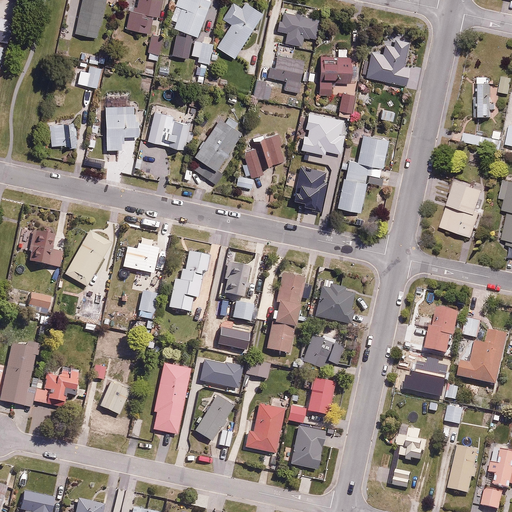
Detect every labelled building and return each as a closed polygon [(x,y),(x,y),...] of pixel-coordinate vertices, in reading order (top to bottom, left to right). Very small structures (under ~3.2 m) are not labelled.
[(105,0),(82,0),(76,31),(98,36),(105,0)] [(128,9),(124,26),(150,32),(153,14),(160,15),(163,0),(138,0),(136,10),(128,9)] [(209,0),(175,0),(174,4),(182,7),(174,27),(197,35),(209,0)] [(262,13),(244,1),(241,6),(233,0),(222,18),(230,23),(216,45),(234,57),(262,13)] [(285,30),(284,40),(302,44),(304,33),(317,36),(320,18),(281,11),(277,29),(285,30)] [(13,21),(0,18),(0,35),(9,38),(13,21)] [(163,34),(152,32),(147,56),(158,59),(163,34)] [(200,48),(198,60),(208,62),(212,41),(200,39),(198,47),(200,48)] [(319,62),(319,77),(338,76),(339,85),(354,84),(353,55),(348,55),(348,54),(346,54),(346,48),(340,48),(340,56),(337,56),(337,62),(319,62)] [(303,57),(279,55),(278,64),(270,64),(269,78),(286,79),(285,89),(299,91),(303,57)] [(72,81),(96,86),(99,74),(96,74),(98,66),(89,64),(88,70),(75,67),(72,81)] [(511,77),(502,75),(498,90),(508,93),(511,77)] [(489,76),(473,76),(473,116),(489,116),(489,76)] [(266,79),(257,77),(255,96),(270,97),(271,84),(265,83),(266,79)] [(334,80),(317,80),(318,93),(334,93),(334,80)] [(355,93),(343,91),(339,108),(351,111),(355,93)] [(122,138),(122,134),(139,133),(138,102),(105,103),(107,148),(132,147),(131,137),(122,138)] [(195,120),(152,111),(146,138),(189,147),(195,120)] [(242,133),(220,118),(194,154),(215,170),(242,133)] [(74,122),(49,123),(50,145),(75,143),(74,122)] [(499,149),(504,131),(494,129),(491,137),(463,130),(460,140),(499,149)] [(251,150),(244,152),(251,176),(263,173),(262,166),(286,160),(279,132),(248,140),(251,150)] [(344,157),(334,205),(360,211),(368,172),(381,175),(389,138),(363,133),(358,159),(344,157)] [(198,162),(193,169),(210,181),(215,174),(198,162)] [(510,178),(504,176),(499,197),(504,199),(502,208),(509,210),(502,238),(506,239),(505,243),(511,244),(511,173),(510,178)] [(255,178),(237,175),(235,184),(253,187),(255,178)] [(313,180),(306,176),(299,188),(307,192),(313,180)] [(476,209),(483,187),(456,178),(441,226),(472,236),(480,211),(476,209)] [(76,316),(101,320),(112,276),(98,267),(112,244),(90,230),(65,272),(84,284),(76,316)] [(27,262),(60,267),(62,250),(51,248),(53,233),(38,231),(36,244),(30,243),(27,262)] [(137,245),(126,243),(122,265),(155,272),(161,243),(138,238),(137,245)] [(206,275),(211,253),(185,248),(179,277),(174,276),(168,306),(191,310),(194,296),(198,297),(203,274),(206,275)] [(244,296),(251,266),(230,262),(224,292),(244,296)] [(305,273),(300,272),(301,264),(291,263),(290,270),(287,270),(287,272),(281,271),(274,320),(298,324),(305,273)] [(331,288),(321,286),(317,316),(352,321),(353,309),(351,309),(353,291),(346,290),(347,286),(331,283),(331,288)] [(160,291),(144,286),(138,309),(155,314),(160,291)] [(52,292),(30,288),(27,303),(49,307),(52,292)] [(255,303),(234,300),(232,317),(252,320),(255,303)] [(422,345),(419,357),(437,362),(440,350),(448,352),(460,312),(438,306),(427,346),(422,345)] [(480,317),(466,315),(463,333),(477,335),(480,317)] [(320,336),(313,333),(302,358),(324,367),(328,358),(338,362),(344,346),(334,342),(340,328),(326,323),(320,336)] [(294,329),(271,325),(268,346),(291,350),(294,329)] [(486,341),(477,339),(472,359),(462,357),(458,376),(496,384),(507,331),(489,327),(486,341)] [(45,380),(37,378),(35,388),(28,386),(37,347),(14,342),(0,398),(32,406),(33,400),(50,403),(51,398),(64,401),(67,385),(75,387),(79,368),(70,367),(69,370),(60,368),(59,374),(47,371),(45,380)] [(271,360),(245,357),(243,374),(269,377),(271,360)] [(191,366),(164,361),(154,410),(156,410),(153,427),(177,432),(191,366)] [(105,364),(93,363),(93,377),(105,377),(105,364)] [(335,379),(314,375),(307,409),(329,413),(335,379)] [(130,389),(111,380),(100,403),(119,412),(130,389)] [(458,384),(448,383),(447,397),(457,398),(458,384)] [(223,426),(227,420),(224,419),(234,402),(218,392),(195,429),(211,439),(220,425),(223,426)] [(439,401),(431,400),(429,409),(438,411),(439,401)] [(464,407),(448,403),(444,419),(460,423),(464,407)] [(248,421),(244,446),(276,451),(283,408),(258,404),(256,422),(248,421)] [(305,407),(290,404),(288,418),(303,421),(305,407)] [(326,429),(299,424),(292,463),(319,468),(326,429)] [(401,444),(399,455),(414,458),(415,451),(424,452),(427,438),(418,436),(420,428),(409,425),(407,434),(399,432),(396,443),(401,444)] [(232,432),(222,429),(219,443),(229,445),(232,432)] [(475,475),(477,467),(474,467),(480,449),(459,443),(447,486),(467,492),(472,474),(475,475)] [(497,472),(494,484),(509,487),(511,481),(511,449),(502,448),(499,462),(492,461),(490,470),(497,472)] [(20,508),(32,510),(31,511),(49,511),(53,493),(24,487),(20,508)] [(502,492),(484,488),(481,504),(499,508),(502,492)] [(102,511),(105,503),(77,497),(73,511),(102,511)]
